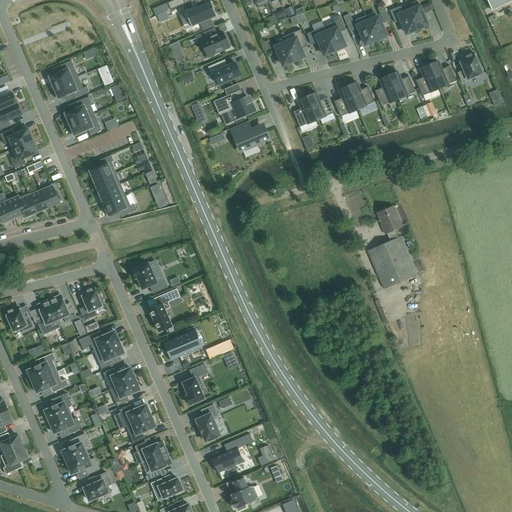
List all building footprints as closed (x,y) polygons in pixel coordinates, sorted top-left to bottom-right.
[(185,4),(183,0),(173,0),(168,3),(171,10),(185,4)] [(217,16),(216,16),(210,2),(211,2),(210,1),(205,4),(203,0),(195,0),(198,7),(185,12),(186,13),(192,26),(191,27),(192,27),(201,23),(203,30),(214,25),(211,19),(217,16)] [(255,0),(259,8),(269,3),(267,0),(255,0)] [(487,0),(492,9),(511,0),(487,0)] [(417,1),(411,3),(414,9),(409,11),(417,29),(427,25),(417,1)] [(407,34),(417,29),(409,11),(399,15),(396,8),(390,11),(395,23),(401,21),(407,34)] [(387,13),(381,16),(384,23),(390,21),(387,13)] [(335,22),(325,26),(335,50),(345,46),(340,33),(346,30),(340,15),(333,18),(335,22)] [(376,40),(368,21),(366,16),(355,20),(366,44),(376,40)] [(368,21),(376,40),(386,35),(378,17),(368,21)] [(325,26),(307,34),(312,45),(319,42),(325,55),(335,50),(325,26)] [(215,28),(195,36),(198,43),(201,42),(207,56),(231,46),(228,38),(226,39),(223,32),(217,34),(215,28)] [(294,61),(304,57),(300,46),(307,43),(301,29),(283,37),(286,43),(286,42),(294,61)] [(286,43),(275,47),(283,66),(294,61),(286,42),(286,43)] [(474,52),(459,59),(464,70),(458,73),(462,82),(483,73),(482,71),(483,70),(480,63),(478,64),(474,52)] [(63,71),(49,77),(54,88),(79,77),(72,61),(61,65),(63,71)] [(224,65),(222,61),(208,67),(211,74),(214,72),(219,85),(241,75),(236,63),(227,66),(224,65)] [(430,65),(440,88),(457,81),(450,66),(442,69),(439,61),(430,65)] [(416,80),(423,96),(440,88),(430,65),(420,69),(424,77),(416,80)] [(389,76),(399,99),(416,92),(409,76),(401,80),(398,72),(389,76)] [(375,91),(382,106),(399,99),(389,76),(380,80),(383,88),(375,91)] [(54,89),(53,90),(55,96),(57,95),(59,99),(72,93),(75,98),(89,92),(87,86),(83,88),(79,77),(54,88),(54,89)] [(348,86),(358,109),(375,102),(368,87),(361,90),(357,82),(348,86)] [(334,101),(341,117),(358,109),(348,86),(339,90),(342,98),(334,101)] [(234,120),(236,119),(237,120),(257,111),(253,102),(249,103),(247,96),(243,98),(240,90),(213,102),(219,115),(230,111),(234,120)] [(0,110),(17,104),(12,93),(0,97),(0,110)] [(307,97),(317,120),(334,113),(327,97),(320,101),(316,93),(307,97)] [(79,108),(65,114),(70,125),(94,114),(90,104),(92,103),(89,97),(76,102),(79,108)] [(293,112),(300,127),(317,120),(307,97),(298,101),(301,109),(293,112)] [(17,104),(0,110),(0,122),(0,123),(0,129),(0,131),(11,126),(9,120),(22,115),(17,104)] [(70,126),(69,126),(71,133),(73,132),(74,136),(88,130),(90,135),(102,131),(94,114),(70,125),(70,126)] [(265,132),(264,132),(261,126),(251,130),(248,123),(232,130),(241,151),(269,139),(265,132)] [(11,142),(13,149),(33,140),(28,129),(14,135),(11,129),(0,134),(4,144),(11,142)] [(33,140),(13,149),(16,155),(10,158),(15,168),(26,164),(24,158),(38,152),(33,140)] [(145,153),(138,157),(140,162),(148,159),(145,153)] [(102,166),(90,171),(95,183),(116,173),(111,162),(113,161),(111,155),(100,160),(102,166)] [(148,161),(142,163),(146,170),(151,168),(148,161)] [(116,173),(95,183),(99,194),(121,184),(116,173)] [(121,184),(99,194),(104,205),(126,195),(121,184)] [(158,185),(151,188),(155,197),(162,194),(158,185)] [(41,191),(48,208),(60,203),(58,199),(60,198),(57,192),(55,193),(52,186),(41,191)] [(41,191),(31,195),(30,195),(37,212),(48,208),(41,191)] [(30,193),(19,197),(18,198),(25,214),(26,217),(37,212),(30,195),(31,195),(30,193)] [(126,195),(104,205),(109,216),(119,212),(121,217),(137,211),(134,204),(130,206),(126,195)] [(18,196),(7,201),(14,218),(25,214),(18,198),(19,197),(18,196)] [(6,199),(0,201),(0,215),(2,220),(3,223),(14,218),(7,201),(6,199)] [(364,206),(349,211),(353,221),(368,216),(364,206)] [(399,237),(395,229),(402,226),(394,206),(378,212),(384,227),(383,227),(385,233),(387,232),(391,241),(368,250),(384,288),(418,274),(402,236),(399,237)] [(134,269),(132,270),(136,279),(138,278),(143,289),(150,286),(153,294),(168,287),(164,279),(157,282),(149,263),(142,266),(141,264),(133,267),(134,269)] [(430,270),(419,275),(422,280),(433,275),(430,270)] [(94,287),(81,292),(87,306),(80,309),(84,320),(97,315),(95,309),(102,306),(102,305),(104,303),(100,294),(98,295),(94,287)] [(149,309),(158,331),(172,326),(165,310),(170,307),(168,302),(180,297),(177,289),(155,298),(158,306),(149,309)] [(61,296),(50,300),(58,320),(64,317),(66,323),(77,318),(72,307),(67,309),(61,296)] [(37,322),(43,335),(54,330),(52,322),(58,320),(50,300),(38,305),(44,319),(37,322)] [(24,320),(18,307),(6,312),(14,331),(21,328),(23,333),(34,329),(30,317),(24,320)] [(86,328),(96,324),(94,320),(84,324),(86,328)] [(74,324),(76,334),(83,332),(81,323),(74,324)] [(97,325),(86,328),(87,334),(99,330),(97,325)] [(417,327),(401,333),(403,338),(419,332),(417,327)] [(195,329),(163,343),(164,344),(166,343),(173,359),(171,360),(171,361),(203,347),(203,346),(199,348),(196,341),(197,341),(196,338),(195,338),(192,332),(196,330),(195,329)] [(91,345),(95,353),(120,342),(115,331),(102,337),(100,331),(79,340),(83,349),(91,345)] [(124,353),(120,342),(95,353),(102,369),(114,364),(112,359),(117,357),(117,356),(124,353)] [(36,356),(44,353),(42,347),(34,350),(36,356)] [(32,382),(57,371),(53,361),(56,359),(53,353),(38,359),(40,364),(35,367),(28,371),(32,382)] [(202,384),(199,377),(208,372),(205,364),(190,370),(194,378),(183,383),(188,396),(186,396),(190,405),(205,399),(199,385),(202,384)] [(110,389),(135,379),(131,368),(117,374),(114,368),(103,373),(110,389)] [(57,371),(32,382),(37,393),(45,389),(45,390),(50,388),(53,393),(69,386),(66,379),(62,381),(57,371)] [(135,379),(110,389),(118,406),(129,401),(127,396),(133,394),(132,393),(140,390),(135,379)] [(45,411),(50,422),(71,413),(68,407),(72,405),(67,393),(55,398),(58,404),(52,407),(45,411)] [(126,426),(151,416),(146,405),(132,410),(130,405),(119,410),(126,426)] [(204,417),(196,420),(206,442),(220,435),(213,418),(219,416),(214,405),(201,410),(204,417)] [(7,410),(0,413),(0,433),(5,432),(2,426),(12,422),(12,421),(13,420),(11,413),(9,414),(7,410)] [(50,422),(55,433),(62,430),(62,431),(68,428),(70,433),(82,428),(77,417),(74,419),(71,413),(50,422)] [(151,416),(126,426),(133,443),(145,438),(143,433),(148,430),(156,427),(154,423),(156,422),(153,415),(151,416)] [(85,434),(88,441),(103,434),(100,427),(85,434)] [(5,434),(0,436),(0,447),(3,455),(23,447),(21,443),(23,442),(20,436),(18,437),(18,435),(8,440),(5,434)] [(62,451),(67,462),(88,453),(86,447),(89,446),(84,434),(72,439),(75,445),(69,447),(70,448),(62,451)] [(135,446),(142,463),(167,452),(162,441),(148,447),(146,442),(135,446)] [(3,455),(1,456),(6,467),(3,468),(6,474),(20,468),(18,462),(28,458),(27,457),(29,456),(26,450),(24,450),(23,447),(3,455)] [(238,448),(212,459),(213,459),(216,466),(219,472),(218,473),(244,462),(244,461),(243,462),(237,449),(238,448)] [(167,452),(142,463),(147,474),(146,477),(147,480),(162,474),(160,470),(161,468),(171,463),(167,452)] [(88,453),(67,462),(73,475),(80,472),(80,471),(85,469),(88,475),(100,470),(94,458),(91,459),(88,453)] [(98,482),(84,488),(89,501),(111,492),(108,486),(112,485),(106,472),(95,476),(98,482)] [(164,484),(162,479),(151,483),(158,501),(183,490),(178,478),(164,484)] [(236,507),(238,511),(246,507),(245,505),(256,500),(256,499),(258,498),(253,487),(251,488),(250,486),(248,487),(244,478),(233,482),(235,489),(236,489),(237,492),(231,494),(234,501),(232,502),(234,508),(236,507)] [(173,503),(159,509),(160,511),(192,511),(189,504),(176,509),(173,503)]
